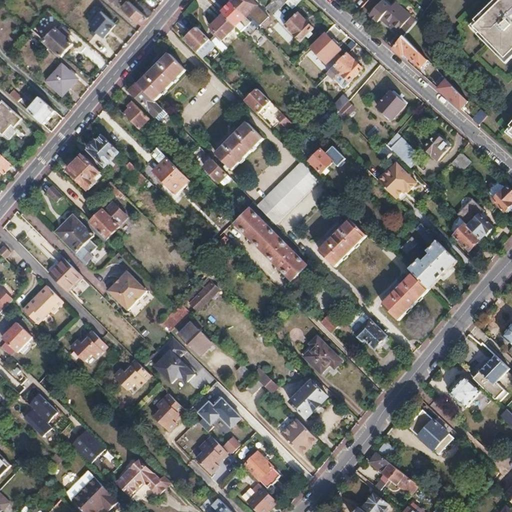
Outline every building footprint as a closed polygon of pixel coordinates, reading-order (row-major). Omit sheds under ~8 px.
[(108,0),(132,21),(135,17),(143,24),(148,17),(133,4),(128,0),(108,0)] [(137,0),(136,0),(133,4),(148,17),(152,13),(137,0)] [(234,0),(232,2),(251,22),(253,23),(256,21),(249,14),(258,6),(252,0),(234,0)] [(287,0),(286,2),(292,8),(300,0),(287,0)] [(378,22),(381,19),(402,38),(405,36),(417,21),(397,2),(393,6),(386,0),(383,0),(370,14),(378,22)] [(511,0),(501,0),(475,27),(505,59),(511,52),(511,0)] [(232,2),(222,12),(224,14),(236,26),(242,32),(251,22),(232,2)] [(9,3),(6,7),(31,29),(34,32),(36,30),(33,27),(35,25),(9,3)] [(269,4),(266,7),(274,14),(277,11),(269,4)] [(264,5),(260,9),(273,22),(277,18),(274,14),(266,7),(264,5)] [(277,11),(274,14),(277,18),(283,23),(284,22),(286,21),(282,17),(284,16),(278,10),(277,11)] [(116,25),(101,12),(89,25),(105,38),(116,25)] [(284,22),(283,23),(285,26),(301,41),(314,28),(298,13),(286,25),(284,22)] [(224,14),(211,27),(222,39),(236,26),(224,14)] [(199,27),(187,39),(199,51),(204,56),(216,45),(211,39),(199,27)] [(47,34),(42,40),(62,57),(73,44),(56,29),(50,36),(47,34)] [(325,33),(311,47),(327,63),(341,49),(325,33)] [(402,38),(392,49),(402,58),(405,54),(421,68),(428,60),(405,36),(402,38)] [(103,43),(98,49),(108,58),(113,52),(103,43)] [(219,48),(215,53),(221,58),(225,54),(219,48)] [(172,54),(140,85),(155,101),(187,70),(172,54)] [(348,54),(329,74),(335,79),(341,73),(350,83),(364,69),(348,54)] [(62,65),(48,82),(63,96),(77,79),(62,65)] [(440,73),(431,83),(438,89),(447,80),(440,73)] [(447,80),(438,89),(461,110),(468,103),(447,80)] [(138,83),(129,91),(156,118),(164,110),(155,101),(140,85),(138,83)] [(259,89),(247,101),(259,113),(271,101),(259,89)] [(13,91),(9,94),(18,102),(21,99),(13,91)] [(392,92),(379,107),(393,120),(407,105),(392,92)] [(343,95),(333,105),(335,107),(340,111),(348,102),(349,100),(343,95)] [(40,98),(29,112),(44,125),(55,112),(40,98)] [(3,102),(0,105),(0,132),(3,136),(12,126),(15,128),(23,120),(3,102)] [(130,109),(124,115),(139,130),(150,120),(132,102),(128,107),(130,109)] [(348,102),(340,111),(347,119),(356,109),(348,102)] [(335,107),(325,116),(330,120),(340,111),(335,107)] [(482,110),(473,120),(479,126),(488,115),(482,110)] [(285,115),(282,112),(277,117),(287,126),(291,122),(285,115)] [(249,123),(217,154),(233,170),(265,138),(249,123)] [(397,133),(387,144),(398,155),(410,168),(421,157),(397,133)] [(437,135),(425,148),(439,161),(452,147),(437,135)] [(91,151),(85,156),(95,166),(100,161),(106,167),(121,152),(104,136),(98,142),(97,141),(90,147),(91,149),(90,150),(91,151)] [(387,144),(380,152),(390,162),(398,155),(387,144)] [(201,147),(198,150),(203,155),(206,153),(201,147)] [(322,149),(311,161),(322,173),(334,161),(322,149)] [(0,171),(4,175),(13,165),(0,153),(0,171)] [(164,154),(158,161),(164,167),(158,173),(176,190),(188,178),(164,154)] [(84,155),(69,170),(89,191),(98,182),(95,179),(102,173),(95,166),(85,156),(84,155)] [(461,155),(452,164),(461,173),(470,163),(461,155)] [(213,160),(205,168),(221,183),(229,175),(228,175),(213,160)] [(303,161),(258,205),(267,215),(312,170),(303,161)] [(132,163),(127,168),(148,189),(153,184),(132,163)] [(397,163),(379,181),(397,199),(406,190),(408,192),(417,183),(397,163)] [(312,170),(267,215),(276,224),(321,179),(312,170)] [(111,181),(107,185),(112,190),(116,187),(111,181)] [(435,181),(430,187),(434,191),(440,197),(445,191),(435,181)] [(487,193),(494,200),(506,189),(499,182),(487,193)] [(53,185),(47,191),(58,202),(64,196),(53,185)] [(116,187),(112,190),(118,196),(121,192),(116,187)] [(506,189),(494,200),(496,202),(503,210),(506,212),(511,206),(511,190),(508,187),(506,189)] [(341,188),(335,193),(339,197),(345,192),(341,188)] [(406,190),(397,199),(398,200),(408,192),(406,190)] [(472,200),(457,215),(460,217),(467,224),(482,239),(493,228),(481,215),(484,212),(472,200)] [(116,204),(109,210),(115,216),(121,210),(116,204)] [(104,209),(91,223),(107,239),(121,226),(104,209)] [(253,209),(237,224),(293,281),(309,265),(308,264),(253,209)] [(412,214),(410,217),(415,223),(417,221),(418,220),(412,214)] [(76,217),(58,234),(77,253),(75,255),(85,265),(94,257),(90,254),(97,247),(90,240),(95,235),(76,217)] [(456,222),(453,230),(457,234),(467,224),(460,217),(456,222)] [(352,220),(320,252),(336,267),(368,236),(352,220)] [(424,257),(411,270),(415,273),(431,289),(459,261),(418,220),(417,221),(421,225),(418,228),(437,247),(436,248),(434,247),(428,252),(432,256),(426,260),(424,257)] [(457,234),(455,236),(470,251),(482,239),(467,224),(457,234)] [(413,237),(403,247),(409,254),(420,243),(413,237)] [(5,245),(0,249),(0,253),(4,257),(10,250),(5,245)] [(66,259),(51,274),(70,293),(85,278),(66,259)] [(207,277),(181,303),(188,309),(192,305),(198,311),(219,290),(213,283),(217,279),(201,263),(197,268),(207,277)] [(26,279),(33,271),(27,265),(20,273),(26,279)] [(128,271),(108,290),(128,309),(147,290),(128,271)] [(415,273),(383,305),(399,321),(431,289),(415,273)] [(39,302),(28,314),(38,324),(52,310),(53,312),(64,301),(48,285),(35,298),(39,302)] [(0,313),(0,314),(5,309),(0,305),(4,301),(8,304),(13,299),(10,297),(2,289),(0,290),(0,313)] [(35,298),(24,310),(28,314),(39,302),(35,298)] [(176,309),(161,325),(170,333),(190,312),(188,309),(181,303),(176,309)] [(8,308),(0,316),(0,319),(5,324),(15,315),(8,308)] [(354,327),(353,330),(356,333),(355,334),(362,342),(365,339),(375,349),(388,336),(365,313),(365,314),(361,313),(359,316),(358,322),(354,327)] [(330,314),(322,323),(332,333),(340,324),(330,314)] [(192,323),(180,335),(201,356),(213,344),(201,332),(205,327),(198,320),(193,324),(192,323)] [(31,336),(15,322),(1,339),(17,353),(31,336)] [(81,338),(72,347),(74,349),(86,361),(94,353),(98,358),(110,346),(103,339),(94,330),(89,335),(91,336),(85,343),(81,338)] [(187,352),(172,337),(154,354),(160,360),(154,366),(172,384),(180,376),(187,383),(196,374),(181,358),(187,352)] [(314,347),(305,356),(320,372),(330,363),(334,368),(341,361),(317,337),(311,343),(314,347)] [(74,349),(68,354),(76,362),(81,366),(86,361),(74,349)] [(497,356),(476,379),(501,403),(509,394),(498,383),(510,369),(497,356)] [(123,368),(116,375),(129,389),(136,381),(141,387),(152,375),(144,366),(136,359),(131,364),(133,366),(127,372),(123,368)] [(243,364),(237,370),(248,380),(254,375),(253,374),(243,364)] [(259,367),(253,374),(254,375),(257,378),(263,384),(271,393),(278,386),(259,367)] [(257,378),(247,388),(253,394),(263,384),(257,378)] [(468,378),(452,395),(467,408),(482,391),(468,378)] [(312,380),(291,402),(306,417),(327,396),(312,380)] [(42,437),(50,429),(48,424),(60,412),(39,391),(26,405),(31,410),(22,418),(42,437)] [(163,409),(155,416),(169,430),(177,423),(172,418),(178,412),(180,414),(186,409),(170,393),(158,404),(163,409)] [(204,395),(193,405),(204,417),(199,422),(208,432),(214,426),(212,424),(220,416),(231,427),(241,418),(220,396),(215,402),(217,404),(215,406),(204,395)] [(454,402),(445,410),(454,420),(462,412),(454,402)] [(424,411),(409,427),(440,455),(455,439),(449,433),(453,429),(441,417),(436,422),(424,411)] [(511,414),(508,411),(502,417),(511,427),(511,414)] [(297,418),(282,433),(302,454),(317,439),(297,418)] [(105,448),(86,430),(72,445),(91,463),(105,448)] [(205,451),(198,457),(212,472),(219,466),(215,461),(221,455),(222,457),(228,451),(212,435),(201,446),(205,451)] [(233,437),(225,445),(233,452),(241,445),(233,437)] [(387,442),(378,453),(389,461),(398,451),(387,442)] [(246,465),(244,467),(246,470),(248,468),(267,487),(271,483),(273,485),(278,480),(277,478),(280,474),(258,451),(249,459),(246,462),(245,464),(246,465)] [(0,452),(0,478),(13,465),(0,452)] [(378,453),(371,462),(389,477),(387,479),(390,481),(399,469),(389,461),(378,453)] [(113,457),(99,472),(105,478),(119,464),(113,457)] [(140,458),(118,481),(131,494),(145,479),(152,486),(160,479),(140,458)] [(399,469),(390,481),(392,482),(394,480),(413,495),(420,486),(399,469)] [(96,478),(74,500),(85,511),(98,511),(105,506),(110,511),(120,501),(96,478)] [(383,479),(377,486),(382,490),(388,483),(383,479)] [(257,494),(248,502),(258,511),(269,511),(279,503),(261,484),(253,491),(257,494)] [(252,489),(243,496),(248,502),(257,494),(253,491),(252,489)] [(0,511),(9,503),(0,494),(0,511)] [(361,509),(358,511),(384,511),(389,506),(376,495),(363,511),(361,509)] [(218,511),(217,511),(232,511),(218,498),(212,504),(218,511)] [(414,503),(406,511),(416,511),(415,511),(418,507),(414,503)]
